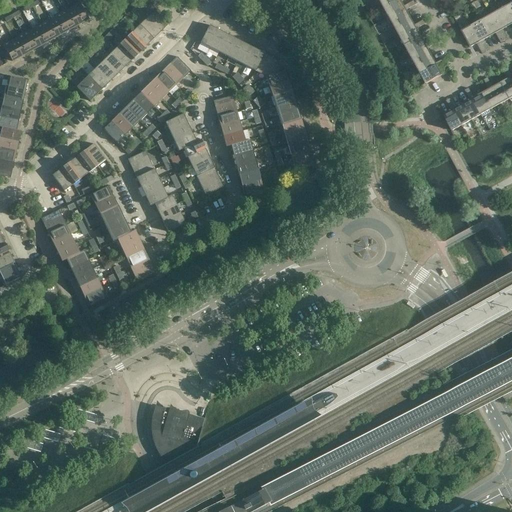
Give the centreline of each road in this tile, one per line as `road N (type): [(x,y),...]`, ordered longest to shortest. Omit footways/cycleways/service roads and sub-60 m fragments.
road 1 (residential): [(168,44),(204,79),(202,99),(234,178),(233,209),(168,250),(120,162),(86,125)]
road 2 (tertiary): [(338,235),(289,255),(44,399)]
road 3 (tertiary): [(44,399),(95,380),(274,279),(320,265),(343,269)]
road 4 (tertiary): [(361,219),(347,88),(300,0)]
road 5 (tertiary): [(375,277),(400,281),(434,306),(504,430)]
road 6 (tertiary): [(511,419),(445,299),(396,254)]
